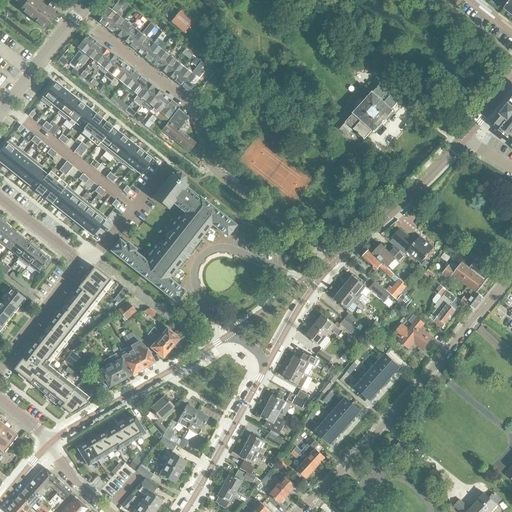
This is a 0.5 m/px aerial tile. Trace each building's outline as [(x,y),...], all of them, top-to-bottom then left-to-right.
[(15,0),(22,6),(20,9),(45,29),(56,15),(54,12),(55,11),(53,9),(56,4),(51,0),(47,7),(41,3),(43,1),(41,0),(15,0)] [(119,0),(116,5),(120,8),(124,3),(120,0),(119,0)] [(506,15),(511,19),(511,0),(510,0),(503,8),(508,12),(506,15)] [(124,3),(120,8),(124,11),(128,6),(124,3)] [(98,21),(105,27),(117,12),(112,8),(111,10),(108,8),(98,21)] [(105,27),(113,33),(123,20),(119,17),(122,14),(118,10),(117,12),(105,27)] [(192,22),(179,12),(171,22),(184,33),(192,22)] [(113,33),(120,39),(132,24),(128,21),(127,23),(123,20),(113,33)] [(120,39),(128,45),(138,32),(134,29),(137,26),(133,23),(132,24),(120,39)] [(147,36),(150,32),(154,26),(150,23),(141,34),(138,32),(128,45),(135,51),(147,36)] [(154,26),(150,32),(154,35),(159,30),(154,26)] [(78,62),(94,41),(87,35),(77,47),(80,50),(69,63),(74,67),(78,62)] [(135,51),(143,56),(153,44),(150,41),(151,40),(147,36),(135,51)] [(143,56),(151,63),(163,47),(165,44),(157,38),(153,44),(143,56)] [(92,60),(102,47),(94,41),(78,62),(82,66),(89,57),(92,60)] [(175,47),(183,53),(185,50),(178,43),(175,47)] [(96,70),(109,53),(102,47),(92,60),(95,62),(91,67),(96,70)] [(151,63),(158,68),(168,56),(172,51),(169,48),(167,50),(163,47),(151,63)] [(185,50),(183,53),(182,54),(189,60),(193,56),(185,50)] [(105,74),(117,59),(109,53),(96,70),(92,76),(91,77),(90,78),(93,80),(94,78),(95,79),(102,71),(105,74)] [(68,61),(61,56),(58,60),(64,66),(68,61)] [(158,68),(165,74),(176,60),(172,57),(171,58),(168,56),(158,68)] [(191,63),(196,66),(196,67),(200,61),(196,58),(191,63)] [(125,65),(117,59),(105,74),(103,76),(111,82),(125,65)] [(165,74),(173,80),(183,67),(180,65),(181,63),(176,60),(165,74)] [(192,71),(181,86),(188,92),(198,79),(194,76),(200,70),(203,72),(207,67),(200,61),(196,67),(196,66),(192,71)] [(122,83),(132,70),(125,65),(111,82),(109,84),(106,88),(107,88),(111,84),(114,87),(119,81),(122,83)] [(173,80),(181,86),(192,71),(190,70),(191,69),(188,67),(186,70),(183,67),(173,80)] [(127,92),(140,76),(132,70),(122,83),(125,85),(123,89),(127,92)] [(87,81),(90,78),(91,77),(83,71),(80,76),(87,81)] [(137,95),(147,82),(140,76),(127,92),(132,96),(135,93),(137,95)] [(55,82),(41,100),(49,107),(64,89),(55,82)] [(141,106),(155,88),(147,82),(137,95),(140,97),(132,108),(137,111),(141,106)] [(391,110),(399,101),(381,84),(340,129),(347,136),(354,129),(364,139),(372,130),(374,133),(393,112),(391,110)] [(152,107),(162,94),(155,88),(141,106),(149,112),(153,107),(152,107)] [(64,89),(49,107),(50,107),(52,104),(59,110),(57,113),(58,113),(72,95),(64,89)] [(158,114),(170,100),(162,94),(152,107),(153,107),(156,110),(155,111),(158,114)] [(72,95),(58,113),(65,119),(80,102),(72,95)] [(110,99),(118,105),(121,101),(114,95),(110,99)] [(492,128),(511,142),(511,99),(500,115),(501,116),(492,128)] [(177,106),(170,100),(158,114),(156,117),(164,123),(177,106)] [(121,101),(118,105),(125,111),(129,106),(121,101)] [(80,102),(65,119),(73,125),(87,108),(80,102)] [(87,108),(73,125),(74,126),(75,125),(82,131),(80,133),(81,133),(96,114),(87,108)] [(178,109),(161,130),(188,152),(195,143),(183,133),(184,133),(179,129),(188,118),(178,109)] [(96,114),(81,133),(89,140),(104,121),(101,119),(96,114)] [(149,127),(152,124),(151,124),(155,118),(152,115),(145,124),(149,127)] [(104,121),(89,140),(97,146),(112,127),(106,123),(104,121)] [(112,127),(97,146),(98,145),(105,151),(120,133),(112,127)] [(120,133),(105,151),(113,158),(127,140),(120,133)] [(9,140),(0,151),(0,162),(3,165),(17,147),(9,140)] [(127,140),(113,158),(121,164),(136,146),(127,140)] [(136,146),(121,164),(122,164),(122,163),(130,169),(144,152),(136,146)] [(17,147),(3,165),(11,171),(26,154),(17,147)] [(144,152),(130,169),(130,170),(132,168),(141,175),(152,159),(144,152)] [(26,154),(11,171),(19,178),(33,160),(26,154)] [(33,160),(19,178),(27,184),(42,166),(33,160)] [(42,166),(27,184),(35,190),(50,172),(50,171),(49,172),(42,166)] [(35,190),(35,191),(41,195),(43,197),(58,178),(50,172),(35,190)] [(119,240),(111,251),(175,302),(178,298),(180,298),(182,296),(181,294),(183,291),(168,279),(187,254),(188,255),(190,254),(192,254),(193,252),(193,251),(193,249),(192,248),(211,224),(227,236),(230,232),(232,232),(233,231),(232,229),(235,225),(199,197),(198,197),(184,186),(185,185),(183,183),(185,181),(184,176),(180,173),(175,174),(174,176),(171,174),(153,197),(167,208),(172,202),(186,213),(172,232),(171,232),(169,232),(168,232),(167,233),(166,234),(166,236),(166,237),(167,238),(147,263),(134,252),(135,249),(128,243),(126,246),(119,240)] [(58,178),(43,197),(45,198),(51,203),(66,184),(58,178)] [(66,184),(51,203),(59,209),(73,192),(66,185),(67,185),(66,184)] [(73,192),(59,209),(67,216),(81,198),(73,192)] [(81,198),(67,216),(75,222),(89,204),(81,198)] [(89,204),(75,222),(83,228),(97,210),(89,204)] [(97,210),(83,228),(92,235),(106,218),(97,210)] [(0,240),(10,228),(4,224),(6,222),(1,219),(0,220),(0,240)] [(0,240),(0,242),(9,249),(21,234),(16,231),(15,232),(10,228),(0,240)] [(389,242),(393,245),(394,244),(405,256),(408,253),(421,263),(434,248),(420,236),(415,241),(399,228),(391,238),(392,238),(389,242)] [(445,233),(442,237),(448,243),(452,238),(445,233)] [(9,249),(19,257),(29,244),(24,239),(25,238),(21,234),(9,249)] [(450,248),(457,253),(461,247),(453,241),(448,246),(450,248)] [(19,257),(28,265),(40,250),(36,246),(35,248),(29,244),(19,257)] [(381,245),(373,253),(387,268),(395,260),(399,264),(407,257),(405,256),(394,244),(393,245),(387,251),(381,245)] [(40,250),(28,265),(38,273),(49,259),(43,255),(45,253),(40,250)] [(387,268),(373,253),(369,250),(362,257),(375,271),(380,267),(391,278),(396,283),(392,288),(390,286),(386,291),(396,299),(408,286),(400,279),(394,275),(387,268)] [(452,275),(475,292),(476,293),(482,286),(458,267),(452,261),(442,274),(449,280),(452,275)] [(0,262),(0,269),(6,274),(10,268),(7,265),(6,267),(0,262)] [(462,262),(458,267),(482,286),(491,275),(474,262),(469,268),(462,262)] [(92,265),(11,368),(69,413),(87,402),(83,396),(85,394),(45,363),(51,355),(54,357),(66,343),(64,341),(111,281),(92,265)] [(436,273),(429,268),(426,272),(432,277),(436,273)] [(9,276),(15,281),(19,277),(12,272),(9,276)] [(353,275),(343,287),(365,305),(370,300),(361,293),(366,286),(353,275)] [(19,277),(15,281),(27,290),(31,285),(19,276),(19,277)] [(391,295),(386,291),(375,282),(369,288),(381,298),(386,301),(391,295)] [(443,328),(456,311),(457,311),(463,304),(456,298),(452,302),(449,299),(452,295),(440,284),(434,291),(437,294),(433,300),(437,303),(433,307),(436,310),(432,314),(429,318),(443,328)] [(365,305),(343,287),(334,298),(347,309),(348,309),(352,312),(356,306),(361,310),(365,305)] [(11,288),(2,298),(17,310),(21,305),(19,304),(24,298),(11,288)] [(476,293),(475,292),(469,300),(464,297),(462,300),(465,303),(466,303),(474,309),(483,298),(476,293)] [(397,301),(399,303),(403,306),(406,308),(411,302),(402,295),(397,301)] [(2,298),(0,300),(0,311),(8,318),(13,312),(14,314),(17,310),(2,298)] [(118,310),(122,315),(131,307),(127,302),(118,310)] [(403,306),(399,303),(395,308),(399,311),(403,306)] [(131,307),(122,315),(126,319),(135,312),(131,307)] [(157,314),(149,308),(143,311),(151,317),(157,314)] [(0,311),(0,327),(2,329),(5,325),(4,323),(8,318),(0,311)] [(323,314),(314,325),(327,336),(330,332),(333,334),(334,333),(339,337),(345,330),(351,334),(356,329),(344,319),(340,324),(337,322),(336,325),(323,314)] [(349,314),(344,319),(356,329),(359,332),(364,327),(360,324),(361,323),(349,314)] [(402,325),(396,333),(401,338),(399,340),(409,348),(414,342),(422,349),(431,338),(420,328),(423,324),(414,316),(410,321),(414,324),(408,331),(402,325)] [(327,336),(314,325),(305,336),(318,346),(327,336)] [(154,327),(150,331),(171,349),(173,346),(176,348),(181,341),(167,329),(162,334),(154,327)] [(121,334),(123,337),(127,335),(131,342),(130,342),(132,346),(131,346),(137,356),(136,356),(143,369),(154,362),(147,350),(141,343),(140,342),(142,341),(133,332),(131,334),(127,330),(121,334)] [(171,349),(150,331),(147,335),(153,340),(148,346),(163,358),(171,349)] [(120,351),(119,352),(132,375),(143,369),(136,356),(137,356),(131,346),(132,346),(130,342),(131,342),(127,335),(123,337),(128,347),(125,349),(124,349),(120,351)] [(78,341),(73,344),(71,346),(75,351),(83,344),(81,345),(78,341)] [(107,358),(111,364),(120,381),(132,375),(119,352),(117,347),(112,350),(114,354),(107,358)] [(316,356),(329,364),(332,359),(320,350),(316,356)] [(64,360),(77,370),(84,361),(71,351),(64,360)] [(306,369),(309,363),(313,365),(317,359),(305,352),(302,358),(296,355),(289,366),(303,374),(303,375),(308,377),(311,372),(306,369)] [(385,354),(377,363),(392,376),(400,367),(385,354)] [(111,364),(106,367),(102,361),(96,365),(109,387),(120,381),(111,364)] [(392,376),(377,363),(370,371),(385,384),(392,376)] [(303,374),(289,366),(283,378),(297,386),(298,385),(302,387),(308,377),(303,375),(303,374)] [(328,380),(333,384),(342,373),(336,369),(327,379),(328,380)] [(385,384),(370,371),(363,379),(378,392),(385,384)] [(370,400),(378,392),(363,379),(356,387),(370,400)] [(328,380),(324,386),(328,389),(333,384),(328,380)] [(328,389),(324,386),(320,390),(324,394),(328,389)] [(300,391),(297,396),(306,401),(309,396),(300,391)] [(306,401),(297,396),(290,393),(287,399),(293,402),(292,402),(303,408),(306,401)] [(273,395),(267,406),(284,416),(285,416),(292,405),(273,395)] [(150,408),(159,419),(169,410),(175,414),(178,409),(173,406),(164,396),(150,408)] [(345,398),(338,407),(352,420),(360,411),(345,398)] [(177,423),(187,428),(197,411),(186,405),(179,418),(177,423)] [(284,416),(267,406),(261,417),(267,420),(264,426),(279,435),(286,422),(282,419),(284,416)] [(338,407),(331,415),(345,428),(352,420),(338,407)] [(197,411),(187,428),(198,435),(208,417),(197,411)] [(134,413),(125,419),(135,436),(145,430),(134,413)] [(345,428),(331,415),(323,423),(338,436),(345,428)] [(125,419),(116,425),(126,442),(135,436),(125,419)] [(157,420),(152,424),(154,427),(162,436),(166,430),(157,420)] [(323,423),(316,431),(331,444),(338,436),(323,423)] [(4,425),(0,429),(0,450),(3,452),(17,435),(4,425)] [(106,429),(105,429),(117,448),(126,442),(116,425),(107,431),(106,429)] [(154,427),(149,431),(158,440),(162,436),(154,427)] [(166,430),(162,436),(176,444),(178,445),(181,440),(172,435),(175,431),(168,427),(166,430)] [(105,429),(96,435),(107,452),(116,446),(117,448),(105,429)] [(283,441),(269,433),(265,439),(280,447),(283,441)] [(252,434),(246,446),(263,455),(267,450),(261,447),(264,441),(252,434)] [(96,435),(87,441),(98,458),(107,452),(96,435)] [(176,444),(162,436),(158,443),(172,451),(176,444)] [(291,447),(294,450),(294,449),(316,468),(326,458),(319,452),(323,448),(317,443),(311,437),(306,442),(310,446),(303,452),(297,446),(297,447),(294,444),(291,447)] [(181,440),(178,445),(185,449),(189,442),(182,438),(181,440)] [(87,441),(78,447),(81,451),(79,453),(83,460),(85,459),(88,464),(98,458),(87,441)] [(263,455),(246,446),(240,457),(252,464),(255,457),(260,460),(263,455)] [(394,451),(405,461),(410,455),(400,446),(394,451)] [(294,449),(294,450),(291,453),(296,459),(299,456),(304,461),(296,470),(306,479),(316,468),(294,449)] [(171,453),(165,464),(180,472),(186,461),(171,453)] [(279,461),(286,467),(290,463),(283,457),(279,461)] [(267,465),(272,469),(276,463),(272,459),(267,465)] [(240,469),(246,472),(251,475),(255,468),(244,462),(240,469)] [(180,472),(165,464),(161,470),(156,467),(154,471),(159,474),(159,475),(174,483),(180,472)] [(136,471),(145,478),(146,478),(149,480),(152,475),(140,466),(136,471)] [(43,468),(31,481),(59,505),(63,499),(71,491),(46,468),(43,468)] [(266,476),(270,479),(275,472),(271,469),(266,476)] [(252,483),(257,487),(259,485),(261,482),(256,477),(256,478),(251,475),(246,472),(243,478),(252,484),(252,483)] [(230,474),(224,485),(243,495),(246,489),(240,486),(243,481),(230,474)] [(261,482),(264,485),(270,479),(266,476),(261,482)] [(278,486),(277,486),(288,495),(296,486),(286,477),(281,482),(277,478),(273,482),(278,486)] [(145,496),(140,502),(154,511),(162,501),(152,493),(158,485),(149,480),(146,478),(145,478),(141,483),(140,482),(135,489),(145,496)] [(31,481),(25,487),(50,509),(52,511),(59,505),(31,481)] [(234,498),(244,503),(248,498),(243,495),(224,485),(218,496),(220,497),(217,502),(219,504),(219,505),(226,508),(229,502),(231,503),(234,498)] [(257,487),(255,489),(263,496),(267,492),(259,485),(257,487)] [(288,495),(277,486),(270,495),(280,504),(288,495)] [(25,487),(18,495),(31,507),(36,511),(47,511),(50,509),(25,487)] [(491,511),(497,505),(497,504),(502,499),(489,488),(484,493),(470,509),(460,500),(455,505),(462,511),(491,511)] [(121,505),(126,510),(136,498),(131,494),(121,505)] [(18,495),(12,502),(23,511),(31,511),(29,509),(31,507),(18,495)] [(85,504),(83,504),(74,497),(62,511),(60,511),(87,511),(89,510),(89,507),(85,504)] [(249,497),(248,498),(244,503),(244,504),(253,511),(270,511),(271,511),(261,502),(256,507),(251,502),(253,500),(249,497)] [(23,511),(12,502),(4,510),(6,511),(23,511)] [(154,511),(140,502),(133,511),(154,511)]
